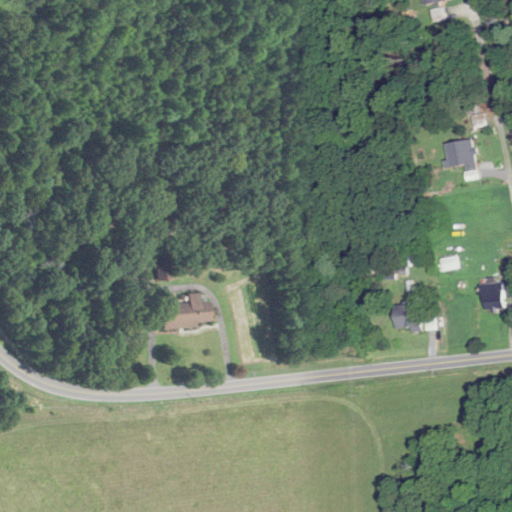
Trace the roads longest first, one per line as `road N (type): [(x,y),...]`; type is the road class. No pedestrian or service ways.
road 1 (tertiary): [(511,353),(111,394),(51,384),(0,351)]
road 2 (residential): [(511,186),(477,0)]
